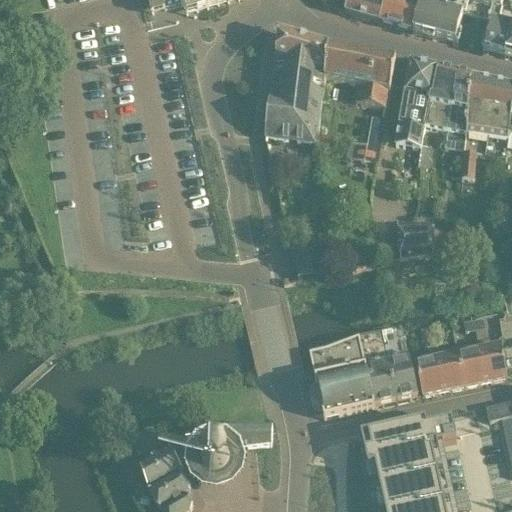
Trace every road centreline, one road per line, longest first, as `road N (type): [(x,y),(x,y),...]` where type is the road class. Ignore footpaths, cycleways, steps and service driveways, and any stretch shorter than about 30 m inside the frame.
road 1 (residential): [(294,442),(233,153)]
road 2 (residential): [(511,74),(322,28),(281,0)]
road 3 (residential): [(294,442),(511,393)]
road 4 (residential): [(233,153),(213,74),(216,47),(272,0)]
